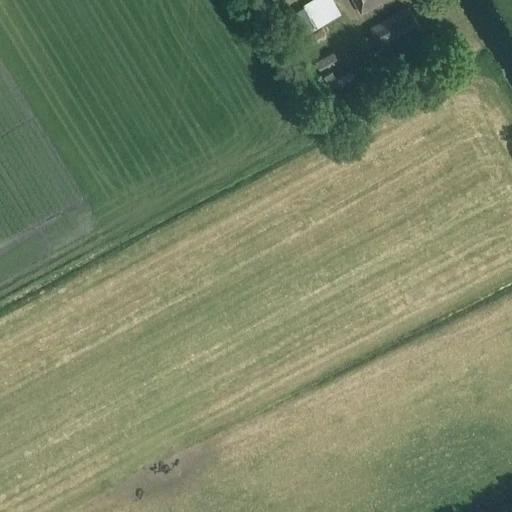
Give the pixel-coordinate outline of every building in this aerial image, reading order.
[(338,0),(310,0),(291,9),(303,33),(345,13),(338,0)] [(353,0),(362,14),(385,0),(353,0)] [(379,46),(419,25),(409,7),(369,29),(379,46)] [(322,29),(305,40),(310,47),(326,37),(322,29)] [(331,73),(324,77),(333,92),(340,87),(331,73)]
